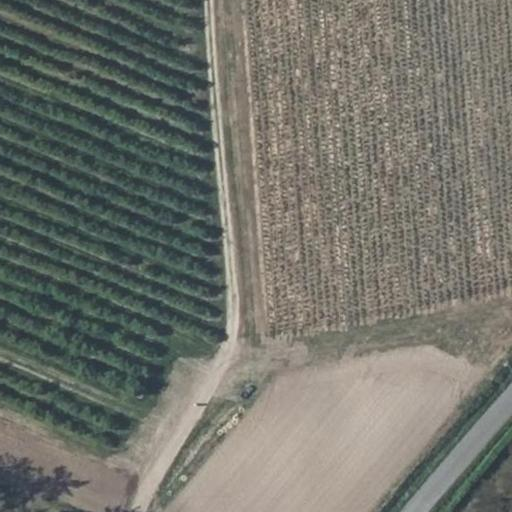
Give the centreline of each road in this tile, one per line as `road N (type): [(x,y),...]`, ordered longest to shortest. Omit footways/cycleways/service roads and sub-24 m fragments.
road 1 (track): [(135,511),(231,337),(211,0)]
road 2 (track): [(0,418),(148,481)]
road 3 (unclassified): [(421,511),(511,412)]
